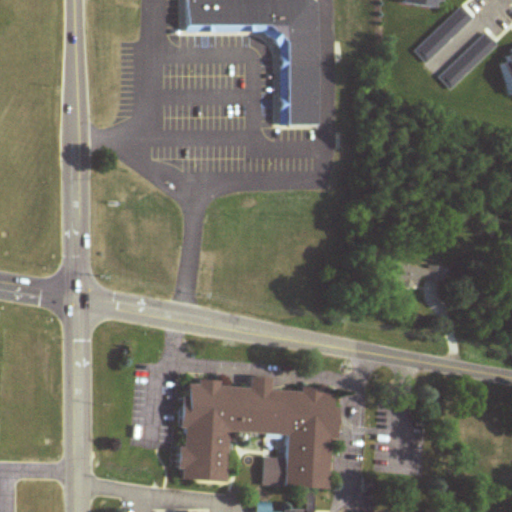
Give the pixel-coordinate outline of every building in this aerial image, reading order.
[(181,0),(182,35),(275,34),(276,128),(315,128),(314,0),(181,0)] [(397,0),(396,5),(432,9),(433,3),(441,4),(441,0),(397,0)] [(507,105),(511,103),(511,49),(506,51),(508,56),(497,59),(507,105)] [(440,271),(392,262),(388,286),(413,290),(415,280),(437,284),(440,271)] [(324,492),(331,409),(328,408),(329,392),(297,390),(297,393),(267,391),(267,380),(246,379),(245,388),(182,383),(181,397),(178,397),(171,480),(219,484),(224,432),(282,438),(280,461),(260,459),(258,487),(324,492)] [(465,461),(494,462),(495,440),(467,438),(465,461)]
